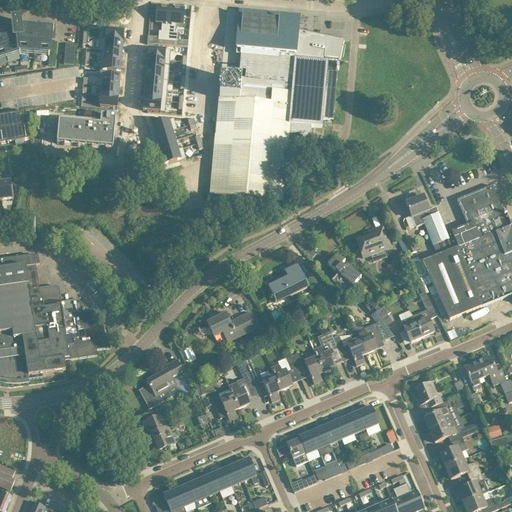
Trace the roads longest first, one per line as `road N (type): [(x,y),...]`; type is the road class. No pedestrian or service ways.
road 1 (tertiary): [(58,396),(111,374),(198,285),(419,144)]
road 2 (residential): [(259,440),(265,430),(368,386),(386,387)]
road 3 (residential): [(386,387),(395,374),(511,328)]
road 4 (unclassified): [(382,0),(244,0)]
road 5 (residential): [(444,511),(386,387)]
road 6 (residential): [(136,486),(259,440)]
